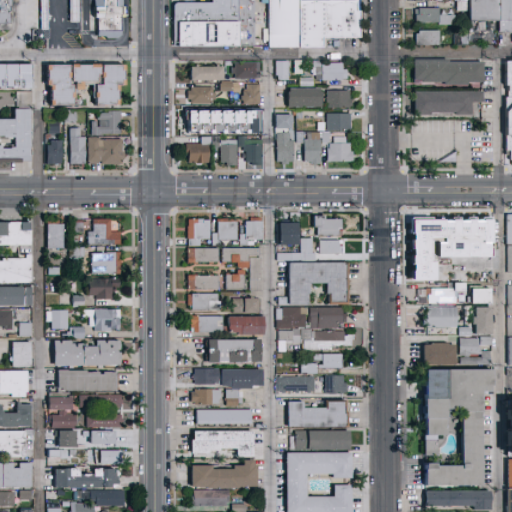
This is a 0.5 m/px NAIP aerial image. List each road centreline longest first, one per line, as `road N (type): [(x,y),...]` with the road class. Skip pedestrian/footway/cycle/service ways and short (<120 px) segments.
road 1 (residential): [(0,196),(511,194)]
road 2 (residential): [(388,511),(389,0)]
road 3 (residential): [(157,511),(159,55)]
